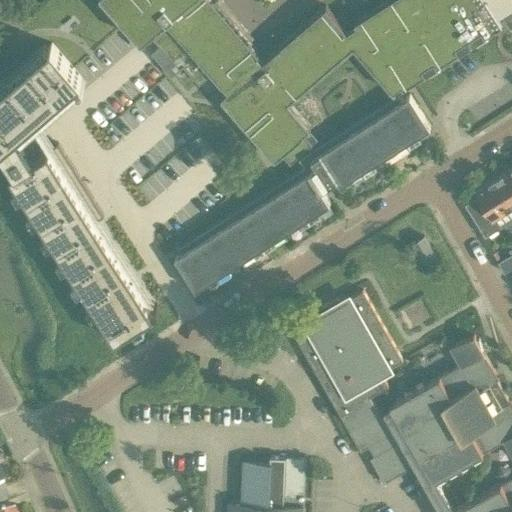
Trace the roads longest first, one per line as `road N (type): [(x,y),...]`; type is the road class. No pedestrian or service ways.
road 1 (residential): [(24,438),(432,183)]
road 2 (residential): [(511,324),(432,183)]
